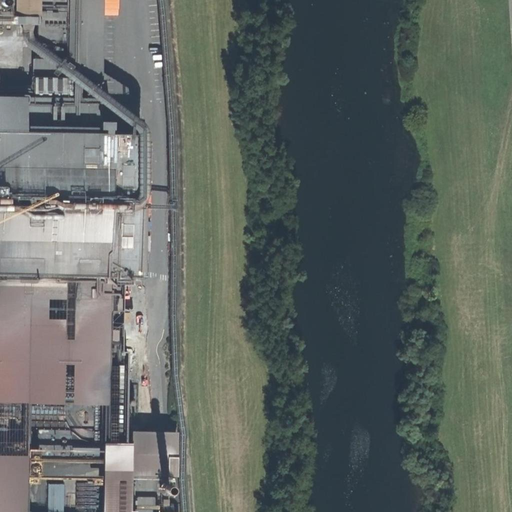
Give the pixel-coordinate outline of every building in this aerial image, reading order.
[(0,0),(0,23),(38,25),(38,0),(0,0)] [(38,43),(68,43),(68,79),(82,79),(101,80),(102,0),(38,0),(38,25),(38,43)] [(32,79),(34,79),(64,79),(64,59),(33,59),(32,79)] [(126,443),(126,431),(127,351),(122,351),(123,277),(139,278),(141,134),(112,134),(112,122),(100,122),(101,99),(82,99),(82,79),(68,79),(64,79),(34,79),(34,92),(32,92),(31,98),(26,97),(26,93),(24,93),(24,98),(9,97),(9,92),(6,92),(6,96),(0,95),(0,511),(27,511),(29,402),(104,403),(104,443),(126,443)] [(131,443),(130,475),(144,475),(167,476),(167,457),(176,457),(176,432),(145,431),(126,431),(126,443),(131,443)] [(103,511),(135,511),(130,511),(130,475),(131,443),(126,443),(104,443),(103,511)] [(167,457),(167,476),(176,476),(176,457),(167,457)] [(163,480),(160,481),(158,485),(160,489),(162,490),(167,490),(169,487),(169,484),(168,481),(165,480),(163,480)] [(65,511),(64,481),(48,482),(49,511),(65,511)] [(155,511),(167,511),(168,492),(156,492),(155,511)]
